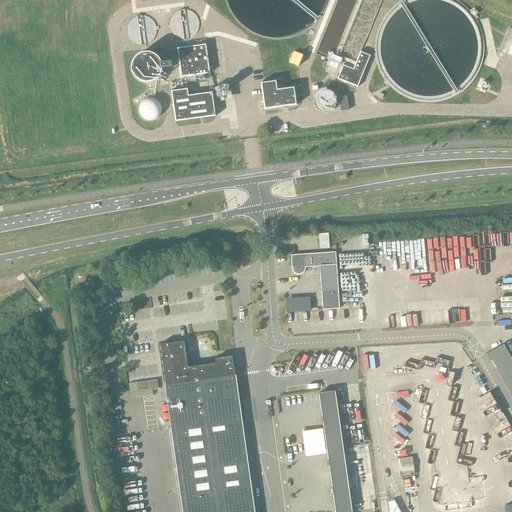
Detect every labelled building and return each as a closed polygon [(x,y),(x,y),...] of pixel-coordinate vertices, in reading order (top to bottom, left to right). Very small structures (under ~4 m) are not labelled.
[(362,49),(381,0),(337,0),(318,49),(316,48),(316,49),(317,50),(315,54),(325,58),(322,67),(326,69),(325,72),(334,76),(333,77),(336,79),(338,73),(339,74),(337,79),(357,87),(370,55),(361,51),(361,50),(363,51),(363,50),(362,49)] [(199,22),(198,20),(198,19),(197,18),(197,16),(196,15),(195,14),(194,13),(193,12),(192,12),(190,11),(189,10),(188,10),(186,10),(185,10),(184,10),(182,10),(181,10),(180,10),(178,11),(176,12),(174,14),(173,15),(172,16),(171,18),(171,19),(170,20),(170,21),(169,23),(169,25),(167,25),(168,28),(170,28),(170,30),(171,31),(172,32),(172,33),(173,34),(174,35),(175,36),(176,37),(178,38),(179,38),(180,39),(181,39),(183,39),(184,39),(186,39),(187,39),(189,39),(190,38),(191,38),(193,37),(194,36),(195,35),(196,33),(197,32),(198,30),(198,29),(198,28),(199,28),(199,26),(199,24),(199,23),(199,22)] [(141,45),(142,45),(145,45),(147,44),(149,43),(151,42),(152,41),(153,40),(153,39),(154,38),(155,36),(156,35),(156,33),(156,32),(156,30),(159,29),(158,27),(156,27),(155,25),(155,23),(154,23),(153,21),(153,20),(152,20),(151,19),(149,18),(147,17),(146,16),(144,16),(142,16),(139,16),(137,16),(136,17),(134,18),(133,18),(132,19),(131,20),(130,21),(129,23),(128,24),(127,26),(127,27),(127,28),(127,30),(127,31),(127,33),(127,34),(128,35),(128,36),(129,38),(130,39),(130,40),(132,41),(133,42),(134,43),(136,44),(137,44),(139,45),(141,45)] [(506,35),(497,57),(501,59),(503,55),(505,56),(511,58),(511,29),(509,28),(508,27),(507,29),(509,30),(506,35)] [(181,77),(193,75),(210,73),(205,40),(186,42),(187,47),(177,48),(181,77)] [(137,78),(137,79),(138,80),(138,79),(140,80),(141,81),(143,82),(145,82),(146,82),(148,82),(149,82),(151,82),(152,81),(154,80),(156,79),(157,79),(157,78),(159,77),(160,75),(160,74),(161,73),(161,72),(162,71),(162,70),(162,69),(162,68),(172,67),(171,61),(161,62),(160,60),(159,59),(159,58),(158,56),(156,55),(155,54),(154,54),(152,53),(151,53),(149,52),(147,52),(146,52),(145,52),(143,52),(141,53),(140,53),(138,54),(137,56),(136,56),(136,57),(135,58),(134,58),(134,59),(133,60),(133,62),(132,63),(132,65),(132,66),(131,66),(132,72),(133,73),(134,74),(134,76),(135,77),(136,78),(137,78)] [(480,78),(476,88),(485,92),(489,83),(480,78)] [(261,83),(263,101),(264,109),(281,107),(281,109),(286,108),(285,106),(297,105),(294,87),(277,89),(276,81),(261,83)] [(216,116),(212,92),(188,95),(187,89),(171,91),(175,122),(216,116)] [(319,90),(318,108),(335,109),(336,91),(319,90)] [(347,95),(339,96),(340,110),(349,109),(347,95)] [(159,117),(160,116),(161,115),(161,114),(162,113),(162,111),(162,110),(162,109),(162,108),(162,106),(161,105),(161,104),(160,102),(159,101),(158,100),(157,99),(156,99),(155,98),(153,98),(151,97),(150,97),(149,98),(147,98),(146,98),(145,99),(144,99),(143,100),(142,101),(141,102),(140,103),(140,104),(139,106),(139,107),(139,108),(139,109),(139,111),(139,113),(139,114),(140,115),(141,116),(142,117),(142,118),(143,118),(144,119),(145,120),(146,120),(148,121),(150,121),(152,121),(153,121),(154,120),(155,120),(156,120),(157,119),(158,118),(159,117)] [(329,248),(328,233),(318,234),(319,249),(329,248)] [(292,267),(292,270),(293,272),(295,274),(298,274),(300,274),(302,273),(304,272),(305,269),(305,267),(320,266),(323,310),(339,308),(335,252),(317,253),(291,255),(292,267)] [(310,297),(285,299),(286,313),(311,312),(310,297)] [(165,385),(182,511),(254,511),(236,375),(235,375),(232,356),(215,358),(216,363),(188,367),(184,341),(160,344),(165,385)] [(511,359),(503,344),(487,353),(511,395),(511,359)] [(128,383),(130,399),(153,396),(152,389),(158,388),(157,380),(128,383)] [(352,511),(343,443),(335,391),(318,393),(328,463),(330,476),(335,511),(352,511)] [(302,432),(305,457),(326,454),(322,429),(302,432)] [(415,475),(412,457),(400,458),(402,477),(415,475)] [(399,511),(393,501),(389,503),(390,511),(399,511)]
